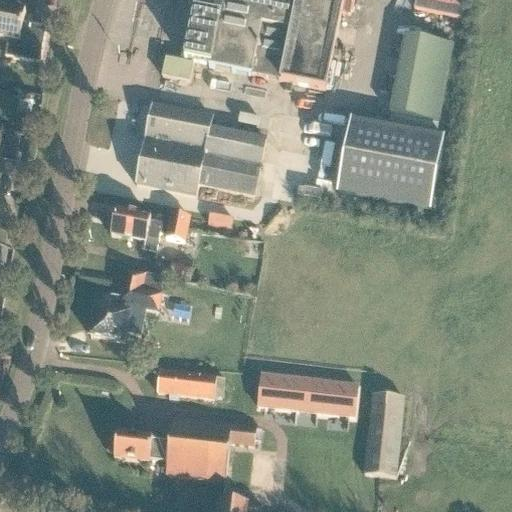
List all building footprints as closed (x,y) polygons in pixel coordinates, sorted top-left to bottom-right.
[(326,92),(343,0),(197,0),(185,66),(166,62),(162,80),(190,85),(194,64),(209,67),(209,70),(251,78),(251,77),(281,83),(326,92)] [(0,12),(0,41),(9,43),(6,60),(40,67),(47,31),(23,26),(25,15),(0,10),(0,12)] [(392,115),(390,125),(437,134),(439,124),(453,45),(405,36),(392,115)] [(213,122),(153,110),(137,189),(197,201),(199,190),(254,201),(266,142),(211,131),(213,122)] [(351,125),(338,195),(432,212),(445,142),(351,125)] [(0,162),(15,165),(20,138),(3,134),(3,135),(0,134),(0,162)] [(158,220),(157,227),(150,225),(151,221),(116,214),(111,239),(144,246),(143,253),(157,256),(160,238),(167,240),(166,243),(185,247),(190,221),(171,217),(170,223),(158,220)] [(173,262),(169,278),(173,279),(172,284),(189,287),(190,282),(191,282),(194,267),(173,262)] [(158,317),(161,300),(165,283),(125,275),(119,302),(111,301),(109,314),(97,311),(91,340),(124,347),(126,337),(140,340),(144,322),(143,322),(144,314),(158,317)] [(160,375),(158,397),(170,399),(180,400),(214,404),(214,401),(216,382),(217,382),(160,375)] [(262,379),(258,412),(306,417),(310,385),(262,379)] [(216,382),(214,401),(223,402),(225,383),(216,382)] [(310,385),(306,417),(355,423),(358,390),(310,385)] [(397,482),(405,402),(372,399),(363,479),(397,482)] [(255,452),(258,433),(173,423),(170,447),(152,445),(153,441),(117,437),(114,462),(149,467),(150,464),(168,466),(166,479),(226,486),(231,449),(255,452)] [(314,488),(316,454),(298,453),(296,487),(314,488)] [(218,503),(216,511),(260,511),(261,508),(218,503)]
